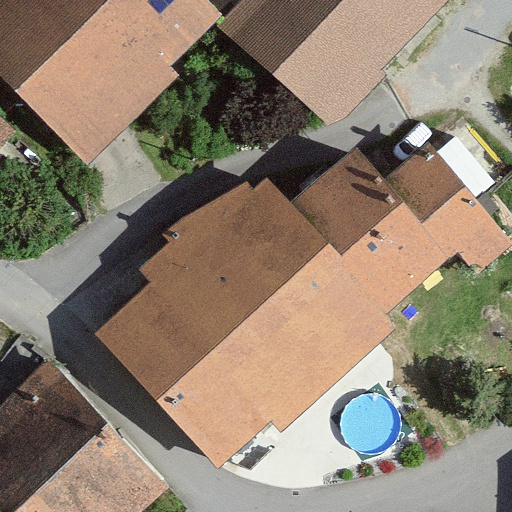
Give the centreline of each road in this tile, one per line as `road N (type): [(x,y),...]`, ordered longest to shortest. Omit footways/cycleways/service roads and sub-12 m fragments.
road 1 (residential): [(236,511),(46,312),(0,281)]
road 2 (residential): [(490,475),(358,511)]
